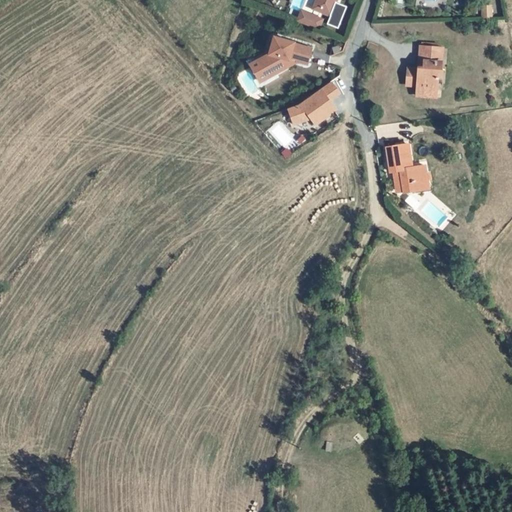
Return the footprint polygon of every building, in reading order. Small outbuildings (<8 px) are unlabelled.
[(319,11),(318,15),(329,20),(334,6),(336,0),(316,0),(314,5),(317,6),(319,11)] [(483,5),(484,19),(492,19),(492,5),(483,5)] [(334,6),(329,20),(326,28),(337,32),(345,10),(334,6)] [(300,15),(296,24),(314,31),(318,22),(300,15)] [(271,57),(259,63),(268,81),(289,70),(291,62),(299,64),(309,68),(313,52),(296,47),(296,46),(277,40),(271,57)] [(442,79),(445,79),(445,63),(441,63),(441,49),(425,49),(424,64),(428,64),(428,72),(424,72),(412,72),(412,88),(424,88),(424,96),(437,96),(437,92),(441,92),(442,79)] [(291,62),(289,70),(299,64),(291,62)] [(332,82),(300,105),(288,109),(294,125),(310,118),(315,125),(337,110),(330,101),(340,94),(332,82)] [(411,195),(436,189),(432,165),(420,167),(415,145),(391,149),(397,172),(406,171),(411,195)] [(287,149),(282,152),(286,158),(291,154),(287,149)] [(397,172),(402,196),(411,195),(406,171),(397,172)] [(364,440),(359,433),(352,438),(357,445),(364,440)]
